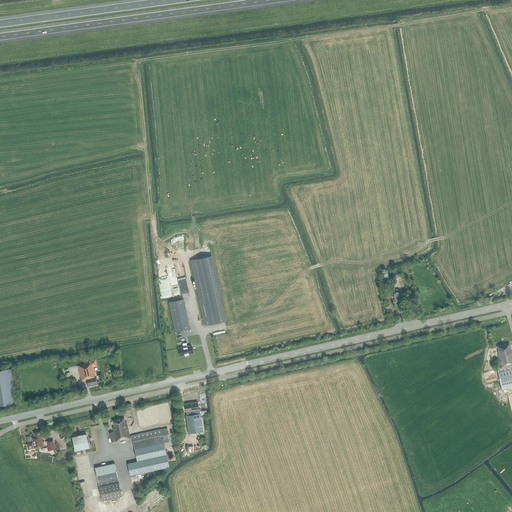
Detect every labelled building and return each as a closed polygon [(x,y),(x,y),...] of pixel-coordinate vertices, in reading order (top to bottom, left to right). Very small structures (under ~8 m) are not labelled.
[(200,304),(205,326),(225,321),(211,256),(191,260),(201,304),(200,304)] [(394,302),(401,301),(399,291),(398,289),(395,289),(394,286),(391,286),(392,291),(393,291),(393,292),(392,292),(394,302)] [(168,303),(175,333),(190,329),(183,300),(168,303)] [(182,344),(183,347),(179,348),(181,356),(193,354),(192,346),(187,346),(186,343),(182,344)] [(497,368),(498,373),(500,381),(500,383),(511,380),(511,377),(510,370),(511,369),(510,364),(511,363),(511,351),(509,343),(497,346),(498,351),(497,351),(501,367),(497,368)] [(95,376),(93,367),(97,366),(95,359),(89,361),(89,363),(78,366),(81,380),(87,379),(89,386),(97,384),(95,376)] [(0,405),(17,403),(11,368),(0,370),(0,405)] [(199,410),(198,402),(185,404),(186,412),(187,412),(188,416),(186,416),(188,434),(203,432),(201,415),(200,414),(200,411),(200,409),(199,410)] [(130,438),(132,438),(137,462),(128,464),(130,475),(169,467),(161,429),(131,436),(130,436),(126,422),(125,423),(124,418),(112,421),(114,427),(112,427),(114,432),(109,433),(111,442),(120,440),(120,441),(130,439),(130,438)] [(42,438),(43,438),(42,435),(41,435),(40,431),(33,432),(34,437),(32,437),(33,444),(32,444),(31,444),(28,444),(28,445),(28,448),(29,449),(32,448),(33,447),(34,447),(34,448),(45,446),(44,441),(42,441),(42,438)] [(89,448),(86,434),(72,437),(75,451),(89,448)] [(55,450),(53,440),(47,441),(48,447),(47,447),(48,451),(55,450)] [(95,468),(98,482),(102,501),(122,497),(118,482),(118,478),(114,463),(95,468)]
